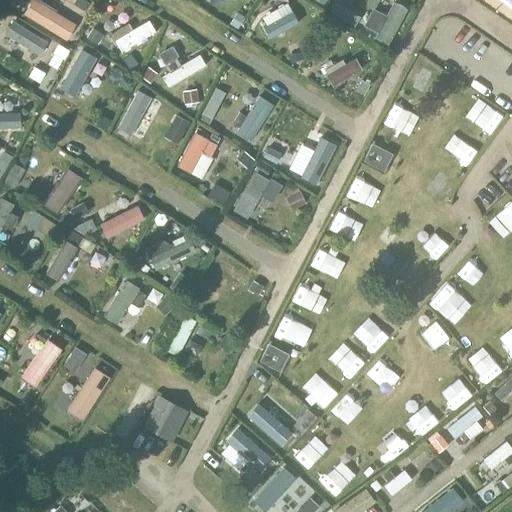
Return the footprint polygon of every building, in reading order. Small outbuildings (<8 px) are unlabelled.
[(74,0),(54,0),(63,6),(57,15),(65,20),(71,11),(76,15),(82,6),(74,0)] [(477,10),(481,0),(458,0),(458,1),(477,10)] [(406,10),(400,5),(393,4),(386,17),(372,10),(364,26),(378,33),(375,38),(388,45),(406,10)] [(292,13),(281,19),(276,10),(262,18),(267,27),(263,29),(269,39),(297,23),(292,13)] [(326,26),(352,39),(356,29),(331,17),(326,26)] [(121,52),(154,32),(148,21),(132,31),(128,25),(111,35),(121,52)] [(13,22),(7,32),(25,43),(20,52),(30,59),(36,50),(44,54),(50,45),(13,22)] [(168,87),(204,66),(199,56),(180,67),(176,60),(165,66),(169,73),(162,77),(168,87)] [(333,86),(362,70),(355,59),(325,75),(333,86)] [(56,96),(70,104),(73,99),(92,69),(78,60),(56,96)] [(115,130),(128,137),(148,98),(135,91),(115,130)] [(249,143),(273,105),(259,97),(245,118),(238,113),(231,124),(238,128),(235,134),(249,143)] [(0,105),(0,126),(18,126),(17,113),(4,113),(3,105),(0,105)] [(144,158),(169,145),(159,126),(141,136),(146,146),(139,149),(144,158)] [(195,134),(177,167),(190,174),(202,152),(210,157),(216,146),(195,134)] [(315,187),(335,146),(320,138),(300,179),(315,187)] [(383,171),(392,155),(372,144),(363,161),(383,171)] [(66,170),(43,204),(58,214),(81,179),(66,170)] [(246,218),(270,181),(256,173),(233,211),(246,218)] [(511,186),(501,177),(489,190),(505,204),(511,196),(511,186)] [(10,213),(14,205),(1,198),(0,199),(0,230),(3,225),(12,230),(18,218),(10,213)] [(123,213),(100,225),(106,238),(143,220),(143,219),(136,206),(123,213)] [(168,244),(164,241),(145,250),(155,271),(195,251),(189,239),(170,248),(168,244)] [(65,242),(45,275),(57,281),(76,248),(65,242)] [(328,290),(334,268),(314,262),(308,284),(328,290)] [(116,324),(130,303),(137,308),(145,296),(138,292),(140,289),(126,280),(103,316),(116,324)] [(450,332),(461,320),(442,304),(431,316),(450,332)] [(184,316),(166,351),(177,357),(195,322),(184,316)] [(437,337),(420,350),(432,366),(449,353),(437,337)] [(44,346),(41,349),(35,344),(20,368),(25,371),(21,379),(32,388),(55,355),(44,346)] [(290,355),(270,345),(260,363),(281,373),(290,355)] [(511,376),(494,393),(500,400),(511,389),(511,376)] [(108,386),(95,378),(87,391),(80,387),(71,401),(72,401),(63,414),(83,426),(108,386)] [(173,442),(188,411),(158,395),(143,427),(173,442)] [(258,404),(247,417),(281,447),(292,434),(258,404)] [(475,421),(481,417),(474,408),(447,429),(454,438),(463,431),(469,439),(482,429),(475,421)] [(237,429),(225,442),(258,471),(269,458),(237,429)] [(511,450),(506,442),(483,460),(490,469),(503,459),(508,465),(511,462),(511,456),(510,454),(511,452),(511,450)] [(141,444),(137,453),(153,460),(157,451),(141,444)] [(268,511),(296,481),(283,470),(253,503),(263,511),(268,511)] [(389,472),(383,477),(388,483),(384,487),(391,496),(411,480),(403,471),(394,478),(389,472)] [(475,484),(451,499),(457,507),(481,493),(475,484)] [(404,486),(385,502),(393,511),(412,495),(404,486)] [(365,490),(333,511),(360,511),(374,503),(365,490)] [(120,511),(104,497),(96,506),(102,511),(120,511)] [(442,498),(425,511),(446,511),(450,509),(442,498)]
